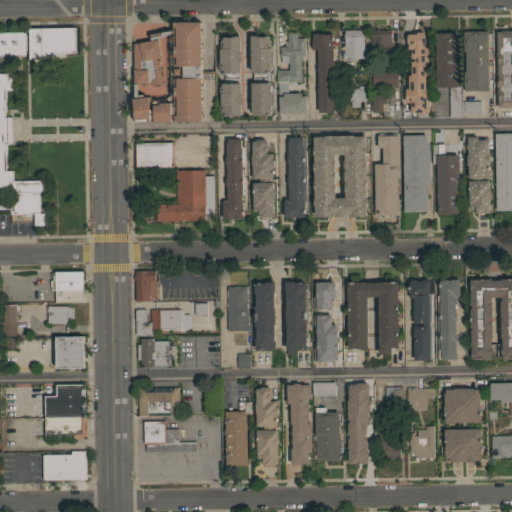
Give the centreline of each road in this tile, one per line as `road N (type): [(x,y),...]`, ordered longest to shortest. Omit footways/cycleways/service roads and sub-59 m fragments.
road 1 (residential): [(0,256),(511,248)]
road 2 (residential): [(0,7),(511,0)]
road 3 (residential): [(0,501),(511,494)]
road 4 (tertiary): [(109,132),(114,511)]
road 5 (tertiary): [(107,6),(109,132)]
